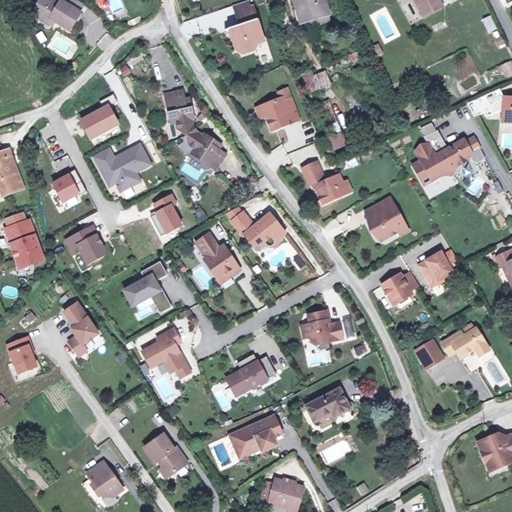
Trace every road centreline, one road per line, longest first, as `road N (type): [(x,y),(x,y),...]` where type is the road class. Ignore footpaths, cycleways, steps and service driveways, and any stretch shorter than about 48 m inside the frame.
road 1 (unclassified): [(346,272),(167,15)]
road 2 (residential): [(54,350),(168,511)]
road 3 (unclassified): [(426,442),(376,313),(346,272)]
road 4 (residential): [(346,272),(217,347)]
